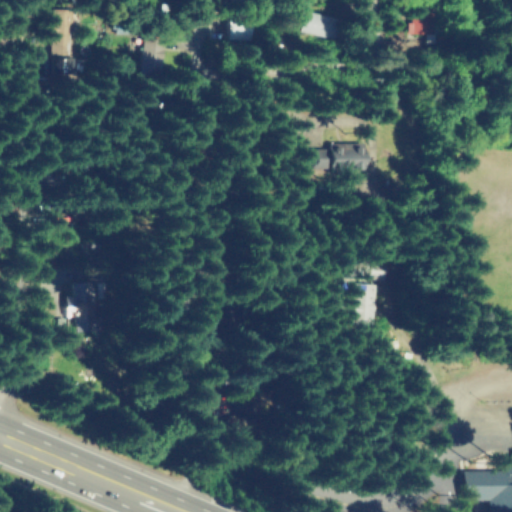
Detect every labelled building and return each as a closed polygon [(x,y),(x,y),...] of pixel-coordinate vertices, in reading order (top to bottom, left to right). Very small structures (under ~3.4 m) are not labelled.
[(68,11),(66,72),(45,72),(47,10),(68,11)] [(297,31),(329,38),(334,18),(301,11),(297,31)] [(424,34),(425,12),(410,12),(410,22),(405,21),(405,33),(424,34)] [(245,16),(244,37),(223,37),(223,16),(245,16)] [(157,70),(133,70),(132,36),(156,35),(157,70)] [(300,168),(359,170),(360,143),(325,142),(325,149),(300,149),(300,168)] [(67,176),(59,195),(39,186),(46,167),(67,176)] [(88,277),(89,303),(90,303),(90,329),(71,329),(71,313),(62,313),(62,293),(66,293),(66,278),(88,277)] [(370,327),(372,284),(352,283),(350,325),(370,327)] [(239,286),(238,298),(219,297),(220,285),(239,286)] [(245,306),(244,324),(217,323),(217,306),(245,306)] [(256,394),(256,410),(253,410),(253,429),(220,430),(220,410),(231,410),(231,395),(256,394)] [(511,511),(511,466),(456,466),(457,498),(484,498),(484,511),(511,511)]
